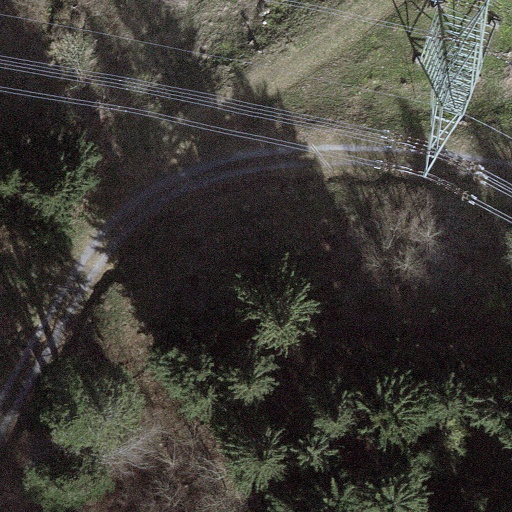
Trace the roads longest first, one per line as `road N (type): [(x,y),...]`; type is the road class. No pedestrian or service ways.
road 1 (track): [(0,440),(109,245),(143,211),(215,178),(337,160),(439,162),(511,177)]
road 2 (track): [(143,211),(197,119),(371,0)]
